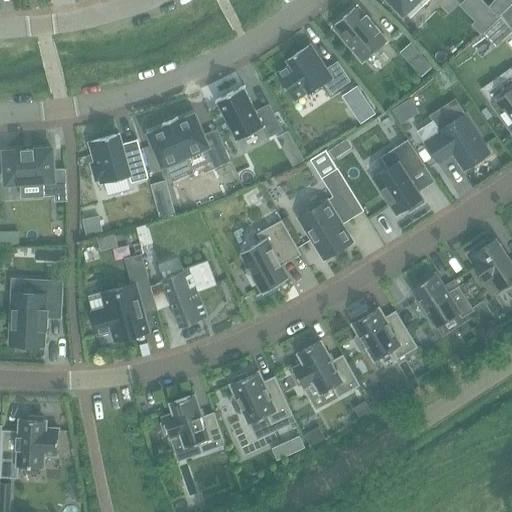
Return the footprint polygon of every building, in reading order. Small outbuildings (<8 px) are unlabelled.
[(390,0),(404,14),(418,0),(390,0)] [(334,26),(363,61),(374,52),(375,53),(377,51),(376,50),(387,41),(375,26),(376,26),(367,16),(366,16),(357,6),(334,26)] [(511,26),(511,9),(510,6),(501,15),(502,16),(511,28),(511,26)] [(511,29),(511,28),(502,16),(484,34),(497,48),(509,37),(508,36),(511,31),(511,29)] [(291,65),(277,74),(295,100),(309,91),(310,93),(324,84),(331,95),(351,81),(338,61),(327,69),(311,45),(288,60),(291,65)] [(511,69),(483,91),(492,104),(511,131),(511,69)] [(244,86),(218,100),(239,140),(263,127),(268,137),(283,130),(270,105),(257,111),(244,86)] [(358,87),(344,97),(353,110),(367,101),(358,87)] [(165,126),(148,134),(163,167),(166,165),(171,178),(188,171),(183,158),(207,148),(217,169),(231,163),(217,130),(205,135),(196,113),(179,120),(178,118),(178,117),(163,123),(164,124),(165,126)] [(464,171),(490,154),(464,113),(440,130),(434,120),(417,131),(438,164),(453,154),(464,171)] [(138,140),(122,144),(120,134),(116,135),(90,142),(96,163),(92,164),(97,180),(101,179),(102,183),(130,175),(132,183),(149,178),(138,140)] [(373,178),(397,214),(408,208),(410,211),(425,201),(408,175),(425,164),(408,139),(381,157),(388,168),(373,178)] [(23,149),(22,149),(22,150),(4,151),(6,183),(20,182),(43,181),(44,196),(55,196),(55,202),(68,201),(66,169),(54,169),(52,148),(34,150),(34,148),(33,148),(23,149)] [(299,218),(324,259),(353,241),(342,224),(364,210),(339,169),(323,179),(335,197),(328,201),(299,218)] [(166,181),(152,185),(161,218),(176,214),(166,181)] [(299,251),(301,255),(302,254),(282,220),(257,234),(261,241),(241,252),(248,266),(247,267),(249,272),(246,274),(253,287),(258,284),(263,293),(289,279),(280,261),(299,251)] [(136,227),(141,247),(153,244),(147,224),(136,227)] [(484,242),(467,254),(486,283),(490,281),(497,292),(511,282),(511,261),(497,239),(486,246),(484,242)] [(149,332),(144,313),(140,296),(153,293),(141,254),(125,259),(132,284),(102,293),(106,308),(92,312),(98,335),(112,331),(115,342),(149,332)] [(172,305),(180,327),(208,316),(198,290),(216,284),(216,285),(217,285),(208,260),(162,278),(163,282),(151,287),(158,311),(172,305)] [(462,318),(475,310),(459,286),(448,293),(435,273),(412,288),(419,299),(416,301),(426,316),(429,314),(437,327),(459,313),(462,318)] [(31,293),(12,292),(10,344),(45,346),(46,330),(47,330),(48,314),(61,315),(63,282),(31,280),(31,293)] [(379,308),(372,312),(369,314),(367,310),(354,318),(357,321),(353,324),(360,334),(357,336),(356,341),(361,350),(366,351),(369,349),(375,360),(392,350),(398,360),(418,347),(396,311),(385,318),(379,308)] [(71,311),(72,335),(81,335),(80,310),(71,311)] [(361,386),(344,355),(332,361),(321,341),(299,353),(304,363),(294,369),(296,373),(293,375),(299,385),(302,384),(304,388),(315,382),(321,394),(333,387),(338,398),(361,386)] [(259,372),(251,375),(248,376),(246,372),(233,378),(235,382),(231,384),(237,396),(233,397),(232,401),(236,412),(241,413),(244,412),(249,423),(267,415),(272,425),(293,415),(275,376),(263,382),(259,372)] [(226,446),(215,412),(202,416),(195,395),(171,403),(175,414),(163,418),(165,422),(162,423),(166,435),(169,434),(170,438),(182,435),(186,447),(198,442),(202,454),(226,446)] [(30,419),(22,419),(20,419),(20,431),(3,430),(0,478),(19,479),(19,466),(43,467),(44,454),(58,455),(59,429),(46,428),(46,420),(43,420),(44,417),(30,416),(30,419)] [(318,429),(307,436),(312,445),(324,439),(318,429)] [(300,437),(272,450),(278,461),(305,449),(300,437)]
